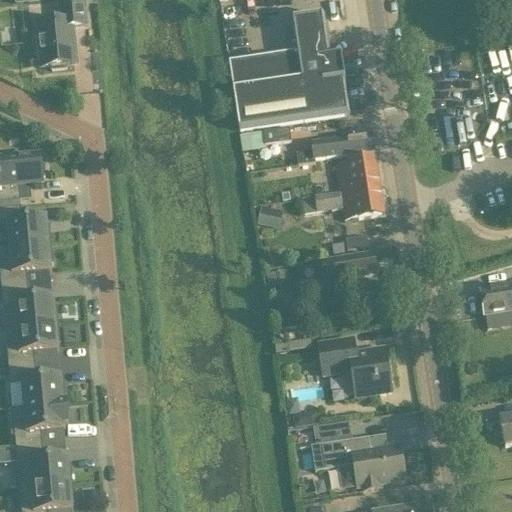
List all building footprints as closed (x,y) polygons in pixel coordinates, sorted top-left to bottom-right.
[(38,26),(40,40),(36,41),(37,57),(41,57),(42,69),(51,69),(51,73),(66,72),(66,67),(74,66),(71,37),(74,36),(73,29),(86,28),(84,3),(58,5),(60,20),(53,21),(54,25),(38,26)] [(292,24),(297,56),(229,66),(240,136),(350,119),(345,86),(348,86),(343,57),(331,59),(325,19),(292,24)] [(291,145),(289,131),(264,134),(266,148),(291,145)] [(314,163),(326,161),(374,155),(372,139),(312,147),(313,154),(297,156),(298,169),(315,166),(314,163)] [(335,168),(339,196),(381,190),(376,160),(349,164),(349,166),(335,168)] [(19,190),(41,187),(41,180),(43,180),(42,168),(39,168),(39,161),(13,163),(12,161),(0,161),(0,162),(0,164),(0,205),(20,204),(19,190)] [(381,190),(339,196),(302,202),(304,218),(342,213),(343,224),(358,222),(358,223),(385,219),(381,190)] [(0,226),(8,226),(10,250),(10,251),(50,247),(48,233),(45,234),(44,223),(45,223),(45,222),(22,224),(20,209),(0,211),(0,226)] [(258,226),(273,230),(277,214),(262,210),(258,226)] [(366,239),(346,242),(347,254),(367,251),(366,239)] [(0,250),(0,280),(1,292),(28,290),(26,276),(50,273),(50,272),(49,272),(48,262),(51,262),(50,247),(10,251),(10,250),(0,250)] [(326,287),(341,284),(377,278),(374,259),(322,268),(326,287)] [(511,287),(480,293),(484,320),(511,315),(511,287)] [(28,290),(1,292),(5,332),(57,327),(56,313),(53,313),(52,303),(53,303),(53,301),(29,304),(28,290)] [(345,318),(343,306),(326,308),(328,320),(345,318)] [(296,308),(278,310),(281,332),(299,330),(296,308)] [(57,327),(5,332),(8,372),(35,369),(34,355),(58,353),(58,352),(56,352),(55,341),(59,341),(57,327)] [(310,341),(274,347),(276,357),(311,351),(310,341)] [(351,375),(356,403),(391,397),(383,352),(355,357),(353,342),(318,347),(323,380),(351,375)] [(35,369),(8,372),(10,387),(22,386),(24,410),(65,407),(65,406),(63,391),(60,391),(59,382),(61,382),(61,381),(36,383),(35,369)] [(25,412),(12,413),(15,452),(43,449),(41,435),(65,433),(65,431),(64,432),(64,428),(68,428),(66,406),(65,406),(65,407),(24,410),(25,412)] [(505,451),(511,449),(511,420),(500,422),(503,440),(505,451)] [(405,484),(399,449),(370,454),(368,441),(311,450),(315,475),(353,469),(357,492),(362,491),(362,495),(381,492),(380,488),(405,484)] [(43,449),(15,452),(19,492),(72,487),(71,472),(68,472),(67,462),(68,462),(68,461),(44,463),(43,449)] [(72,487),(19,492),(20,511),(72,511),(73,511),(72,511),(71,501),(74,500),(72,487)]
